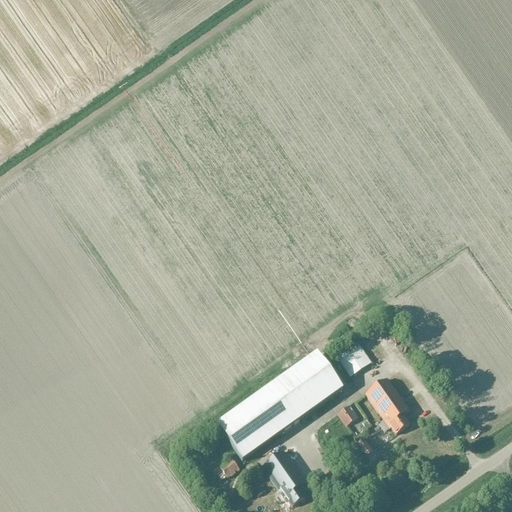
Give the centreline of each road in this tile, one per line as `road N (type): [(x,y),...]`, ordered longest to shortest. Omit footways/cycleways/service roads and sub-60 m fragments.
road 1 (unknown): [(356,388),(374,374),(409,366),(479,468)]
road 2 (unknown): [(359,511),(316,446),(317,418),(334,407)]
